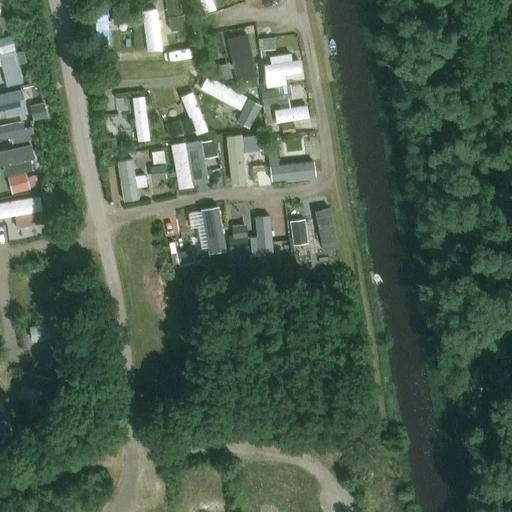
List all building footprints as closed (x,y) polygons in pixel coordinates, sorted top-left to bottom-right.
[(164,6),(145,7),(148,48),(167,47),(164,6)] [(114,10),(97,11),(99,42),(116,41),(114,10)] [(229,35),(233,60),(221,62),(224,78),(258,72),(251,31),(229,35)] [(26,80),(16,35),(0,38),(0,63),(3,63),(8,84),(26,80)] [(304,56),(296,58),(295,52),(265,56),(268,74),(306,69),(304,56)] [(215,91),(246,105),(251,94),(220,80),(215,91)] [(294,104),(293,83),(266,84),(267,106),(294,104)] [(26,86),(0,90),(0,114),(31,109),(26,86)] [(198,88),(183,93),(197,133),(212,127),(198,88)] [(275,106),(277,120),(312,116),(311,102),(275,106)] [(168,122),(174,135),(190,127),(184,115),(168,122)] [(0,139),(2,147),(39,137),(33,116),(0,125),(0,139)] [(218,133),(172,143),(181,185),(210,179),(205,155),(222,152),(218,133)] [(0,163),(38,156),(35,141),(0,148),(0,163)] [(247,143),(230,144),(232,180),(249,179),(247,143)] [(117,159),(127,199),(146,194),(136,154),(117,159)] [(12,189),(42,185),(38,158),(8,162),(12,189)] [(283,173),(320,171),(319,158),(282,160),(283,173)] [(48,206),(64,201),(60,188),(44,192),(48,206)] [(18,224),(47,221),(44,194),(0,198),(0,214),(17,213),(18,224)] [(315,207),(322,246),(342,242),(335,203),(315,207)] [(205,237),(220,238),(221,208),(206,207),(205,237)] [(274,213),(257,213),(257,235),(253,235),(253,251),(274,251),(274,213)] [(232,222),(234,256),(252,255),(250,221),(232,222)] [(297,239),(313,234),(309,224),(294,228),(297,239)]
